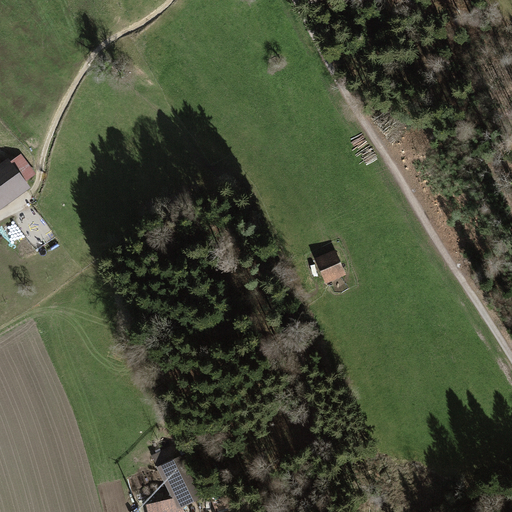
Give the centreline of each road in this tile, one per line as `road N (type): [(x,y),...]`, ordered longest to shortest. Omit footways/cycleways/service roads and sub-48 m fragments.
road 1 (track): [(296,0),(511,360)]
road 2 (track): [(0,215),(36,185),(77,80),(104,44),(170,0)]
